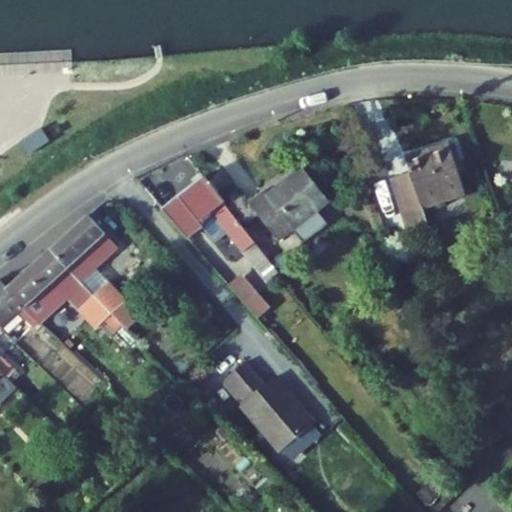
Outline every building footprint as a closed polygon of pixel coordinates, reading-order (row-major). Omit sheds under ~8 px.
[(461,163),(455,143),(451,145),(457,165),(461,163)] [(317,210),(329,201),(304,167),(267,196),(263,192),(249,203),(278,240),(292,229),(303,243),(328,224),(317,210)] [(409,230),(430,224),(425,209),(465,198),(460,172),(417,183),(412,172),(391,179),(409,230)] [(256,241),(205,176),(163,208),(188,237),(203,226),(199,220),(213,209),(245,250),(256,241)] [(119,249),(90,216),(51,250),(69,268),(95,295),(113,313),(129,330),(143,316),(98,269),(119,249)] [(256,241),(245,250),(268,280),(280,271),(256,241)] [(55,281),(69,268),(51,250),(7,289),(35,318),(54,300),(49,294),(59,284),(55,281)] [(173,274),(161,261),(159,263),(151,254),(142,262),(161,284),(173,274)] [(244,303),(257,292),(241,273),(228,284),(244,303)] [(7,289),(0,282),(0,326),(2,329),(21,312),(29,320),(28,321),(33,328),(39,322),(35,318),(7,289)] [(270,307),(257,292),(244,303),(257,318),(270,307)] [(99,328),(101,327),(100,326),(113,313),(95,295),(79,310),(97,329),(98,327),(99,328)] [(128,347),(138,338),(129,330),(113,313),(100,326),(101,327),(113,340),(118,336),(120,339),(117,342),(120,345),(124,342),(128,347)] [(0,326),(0,345),(7,352),(17,342),(2,329),(0,326)] [(34,353),(55,376),(73,360),(52,336),(34,353)] [(17,371),(1,356),(2,355),(0,352),(0,369),(9,379),(17,371)] [(222,382),(282,451),(315,423),(276,377),(265,386),(246,362),(222,382)] [(0,406),(1,405),(0,404),(0,393),(12,381),(9,379),(0,369),(0,406)] [(473,427),(468,412),(453,418),(459,432),(473,427)] [(427,504),(439,494),(431,484),(419,494),(427,504)]
